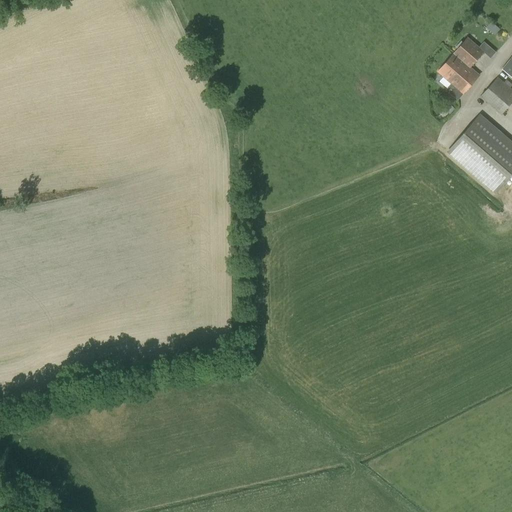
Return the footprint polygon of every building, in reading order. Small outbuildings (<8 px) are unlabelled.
[(490,20),(485,26),(493,35),(499,29),(490,20)] [(455,48),(457,49),(437,72),(451,84),(446,90),(457,100),(479,76),(469,68),(483,52),(467,38),(463,43),(461,41),(455,48)] [(511,77),(511,55),(501,69),(511,77)] [(511,89),(497,77),(480,97),(501,114),(511,101),(511,89)] [(511,174),(511,141),(479,114),(446,152),(495,195),(511,174)]
